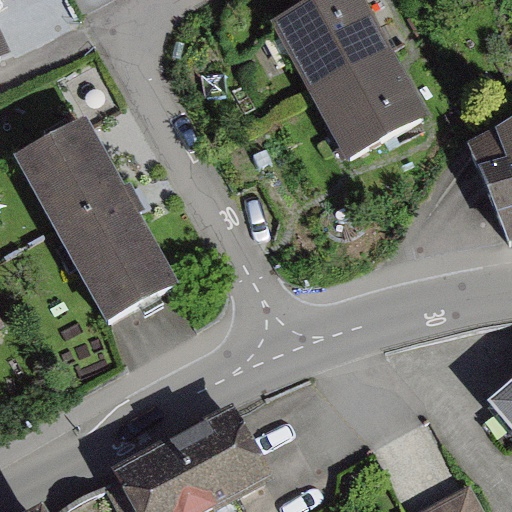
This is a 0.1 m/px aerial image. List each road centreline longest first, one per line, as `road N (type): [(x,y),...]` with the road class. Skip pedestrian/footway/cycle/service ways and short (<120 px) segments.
road 1 (residential): [(286,355),(137,65),(147,19),(172,0)]
road 2 (residential): [(286,355),(201,393),(0,509)]
road 3 (residential): [(511,291),(397,315),(286,355)]
